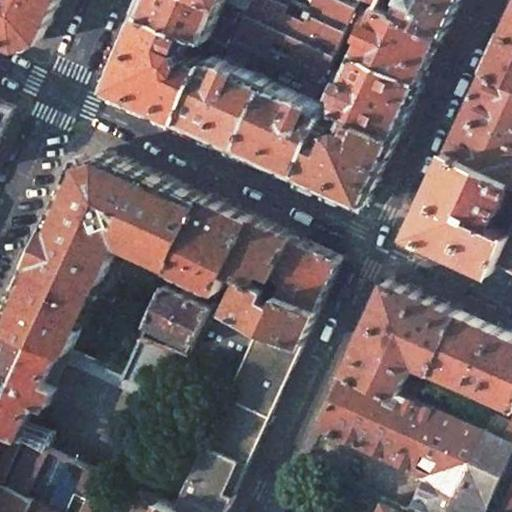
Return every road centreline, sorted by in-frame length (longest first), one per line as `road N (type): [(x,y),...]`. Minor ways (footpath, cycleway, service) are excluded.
road 1 (residential): [(377,238),(67,94)]
road 2 (residential): [(253,511),(289,448),(377,238)]
road 3 (residential): [(377,238),(486,0)]
road 4 (residential): [(0,235),(67,94)]
road 5 (residential): [(511,300),(377,238)]
